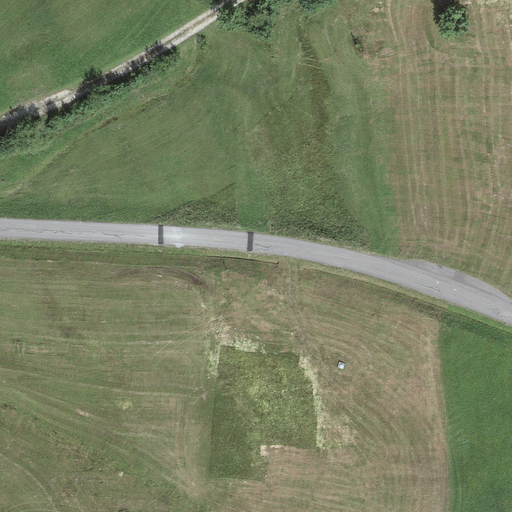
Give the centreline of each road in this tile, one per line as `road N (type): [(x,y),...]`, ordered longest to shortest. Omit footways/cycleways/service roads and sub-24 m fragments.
road 1 (unclassified): [(511,315),(349,260),(276,247),(0,229)]
road 2 (track): [(0,124),(238,0)]
